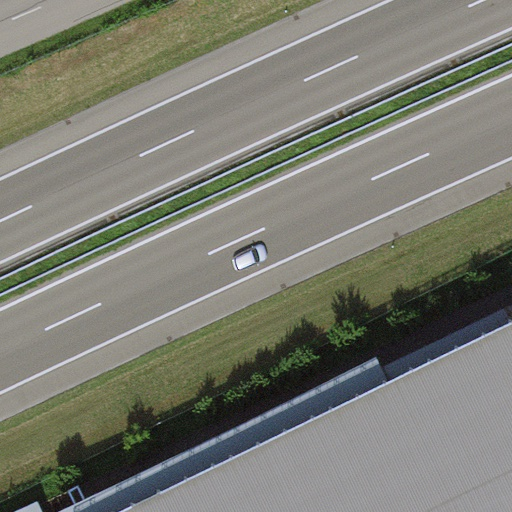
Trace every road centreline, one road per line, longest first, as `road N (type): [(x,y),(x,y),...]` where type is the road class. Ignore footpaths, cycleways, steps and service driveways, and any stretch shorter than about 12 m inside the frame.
road 1 (motorway): [(0,354),(511,118)]
road 2 (motorway): [(487,0),(0,223)]
